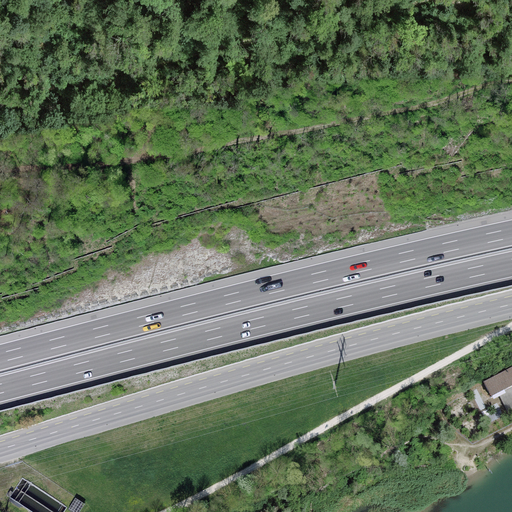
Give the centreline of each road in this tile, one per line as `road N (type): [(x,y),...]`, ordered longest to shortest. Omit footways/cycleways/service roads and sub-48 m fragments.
road 1 (tertiary): [(0,449),(511,304)]
road 2 (motorway): [(0,389),(511,263)]
road 3 (motorway): [(511,232),(0,357)]
road 4 (track): [(0,169),(197,149),(511,78)]
road 5 (track): [(0,103),(427,0)]
road 6 (track): [(165,511),(511,325)]
